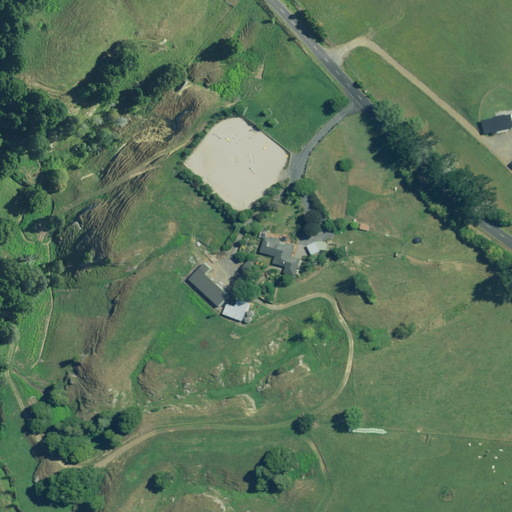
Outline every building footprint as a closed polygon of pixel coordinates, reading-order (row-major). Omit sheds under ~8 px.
[(511,128),(511,115),(485,121),(488,134),(511,128)] [(316,213),(308,198),(299,203),(307,218),(316,213)] [(282,241),(267,237),(263,252),(278,256),(276,263),(289,267),(287,273),(299,276),(303,259),(294,257),(297,245),(282,241)] [(310,246),(314,255),(322,251),(323,250),(329,250),(329,242),(324,242),(324,241),(319,243),(319,242),(310,246)] [(230,295),(202,269),(192,279),(220,306),(230,295)] [(251,304),(240,300),(237,306),(230,303),(226,314),(245,321),(251,304)] [(256,313),(250,311),(246,322),(253,324),(256,313)]
